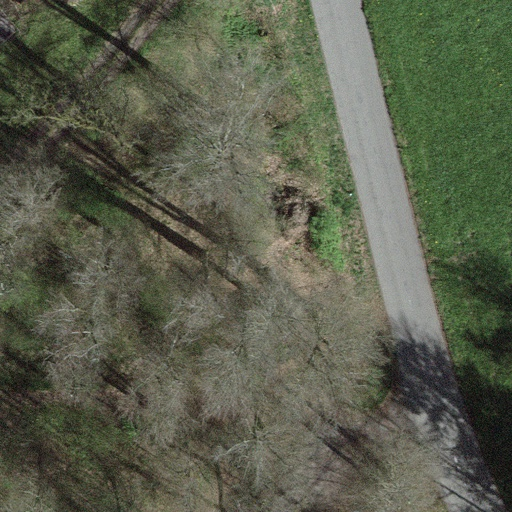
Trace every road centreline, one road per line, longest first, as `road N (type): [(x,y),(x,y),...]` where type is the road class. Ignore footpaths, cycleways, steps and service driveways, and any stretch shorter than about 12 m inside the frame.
road 1 (unclassified): [(330,0),(431,393),(471,511)]
road 2 (track): [(431,393),(328,474),(251,511)]
